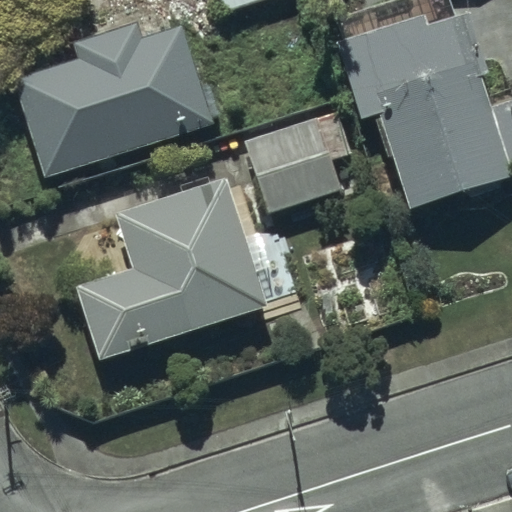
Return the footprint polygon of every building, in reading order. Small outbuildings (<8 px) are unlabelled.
[(218,0),(225,21),(285,0),(218,0)] [(444,0),(418,0),(336,26),(344,50),(337,52),(362,131),(386,124),(414,214),(511,183),(511,108),(493,115),(482,82),(490,79),(470,19),(452,24),(444,0)] [(141,27),(76,46),(81,62),(16,82),(47,184),(213,135),(181,27),(144,37),(141,27)] [(340,193),(331,166),(355,158),(342,115),(245,145),(267,215),(340,193)] [(233,188),(118,223),(135,280),(80,296),(103,370),(273,318),(233,188)]
